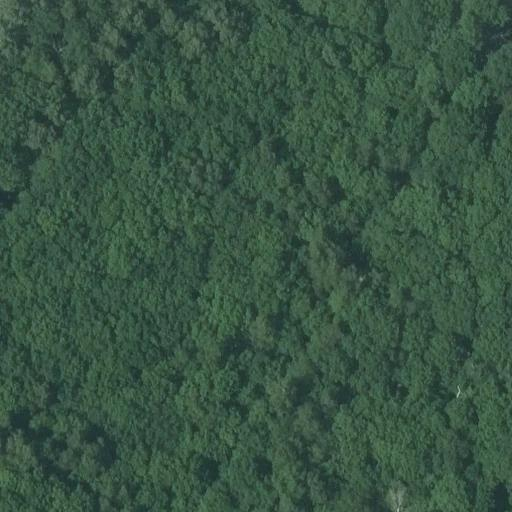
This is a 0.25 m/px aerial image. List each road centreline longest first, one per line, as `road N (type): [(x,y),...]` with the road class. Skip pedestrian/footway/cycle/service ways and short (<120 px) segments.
road 1 (track): [(195,511),(454,123)]
road 2 (track): [(287,0),(511,161)]
